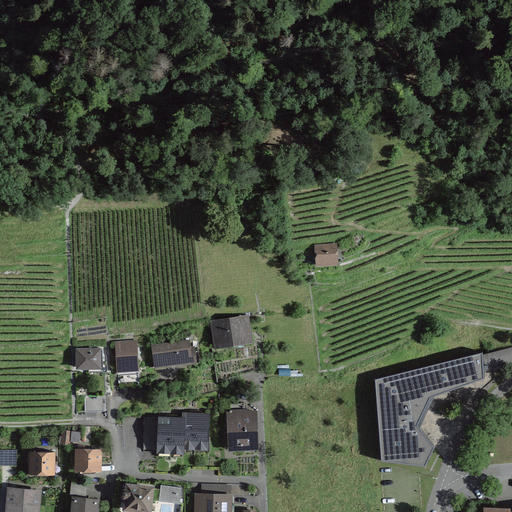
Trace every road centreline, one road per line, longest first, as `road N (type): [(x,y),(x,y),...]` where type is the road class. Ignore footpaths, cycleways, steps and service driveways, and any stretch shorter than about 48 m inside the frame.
road 1 (track): [(0,112),(67,113),(203,91),(257,64),(347,42),(466,45),(506,56)]
road 2 (track): [(339,167),(306,137),(207,90)]
road 3 (track): [(32,113),(65,141),(77,164),(80,188),(67,219)]
road 4 (residential): [(511,381),(467,424),(445,479)]
